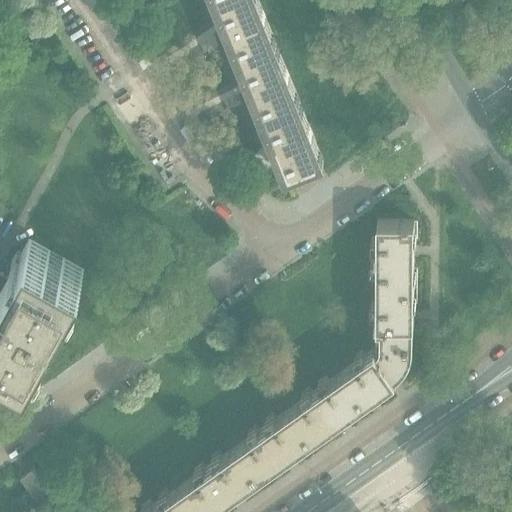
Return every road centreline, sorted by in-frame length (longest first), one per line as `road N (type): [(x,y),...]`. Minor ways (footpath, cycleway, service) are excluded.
road 1 (residential): [(284,247),(0,449)]
road 2 (residential): [(284,247),(192,166),(90,0)]
road 3 (residential): [(474,109),(284,247)]
road 4 (tertiary): [(309,511),(475,393)]
road 5 (tertiary): [(400,0),(474,109)]
